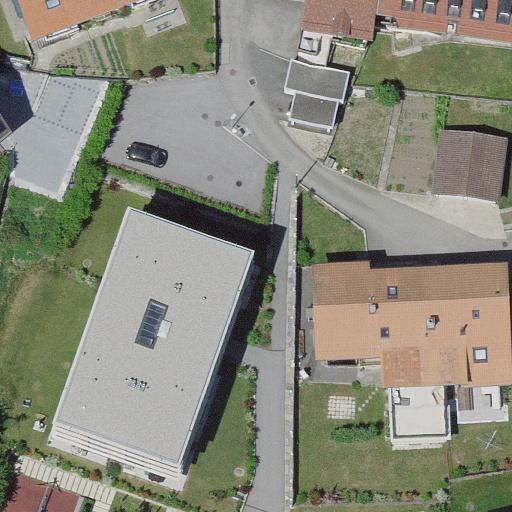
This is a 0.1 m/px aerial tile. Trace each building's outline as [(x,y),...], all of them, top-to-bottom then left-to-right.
[(19,0),(36,42),(149,0),(19,0)] [(309,0),(299,55),(317,59),(321,38),(367,44),(375,21),(400,24),(402,0),(309,0)] [(511,0),(402,0),(400,24),(401,34),(446,39),(447,28),(461,29),(460,41),(511,47),(511,0)] [(343,106),(349,76),(291,64),(284,93),(295,95),(339,105),(343,106)] [(339,105),(295,95),(289,125),(333,134),(339,105)] [(497,202),(504,143),(444,136),(437,195),(497,202)] [(256,270),(126,226),(54,434),(184,478),(256,270)] [(502,284),(358,288),(358,280),(321,281),(323,355),(358,354),(358,359),(390,358),(392,443),(447,442),(446,385),(504,384),(502,284)]
